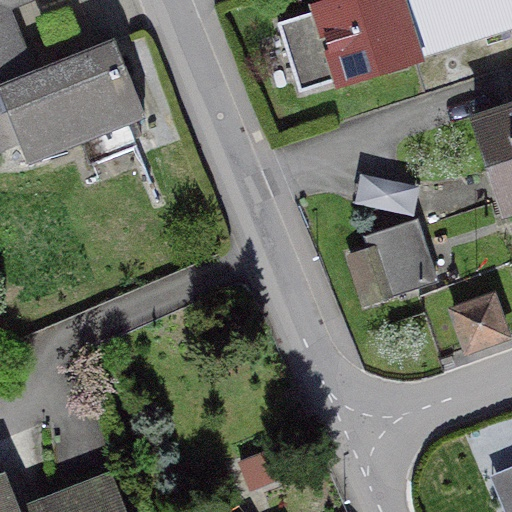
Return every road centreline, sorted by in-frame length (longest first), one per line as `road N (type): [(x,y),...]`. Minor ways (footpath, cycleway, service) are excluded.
road 1 (residential): [(160,0),(340,430)]
road 2 (residential): [(340,430),(511,371)]
